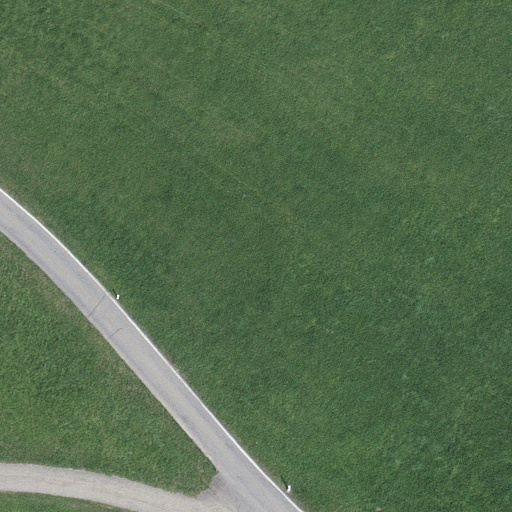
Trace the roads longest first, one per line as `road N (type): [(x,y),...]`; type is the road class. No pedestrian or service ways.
road 1 (unclassified): [(291,511),(0,202)]
road 2 (track): [(232,511),(0,481)]
